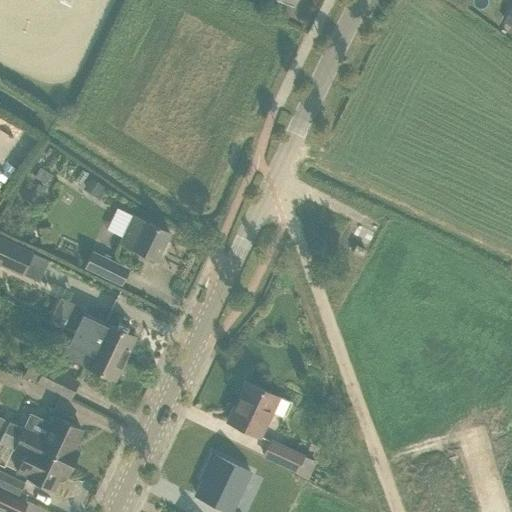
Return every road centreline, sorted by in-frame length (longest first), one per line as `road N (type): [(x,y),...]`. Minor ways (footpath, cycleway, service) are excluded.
road 1 (tertiary): [(117,511),(358,0)]
road 2 (track): [(393,511),(269,187)]
